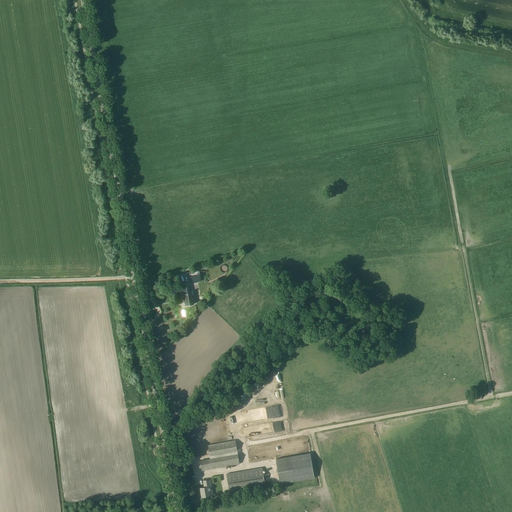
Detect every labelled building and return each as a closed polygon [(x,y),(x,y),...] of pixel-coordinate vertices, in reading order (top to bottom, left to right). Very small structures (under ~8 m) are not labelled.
[(185,306),(194,304),(191,292),(190,293),(189,283),(182,284),(184,294),(183,294),(184,298),(183,298),(183,302),(184,301),(185,306)] [(256,409),(243,410),(244,422),(281,417),(281,414),(278,415),(277,413),(280,412),(279,409),(276,410),(275,405),(259,408),(259,412),(256,412),(256,409)] [(284,430),(282,421),(279,422),(279,424),(273,425),(274,432),(284,430)] [(210,455),(237,451),(236,441),(209,446),(210,455)] [(310,453),(276,459),(280,484),(315,478),(310,453)] [(240,464),(238,454),(211,459),(200,461),(202,471),(240,464)] [(262,469),(227,475),(230,493),(265,487),(262,469)] [(209,491),(212,491),(210,479),(203,481),(205,487),(200,488),(202,497),(210,496),(209,491)]
